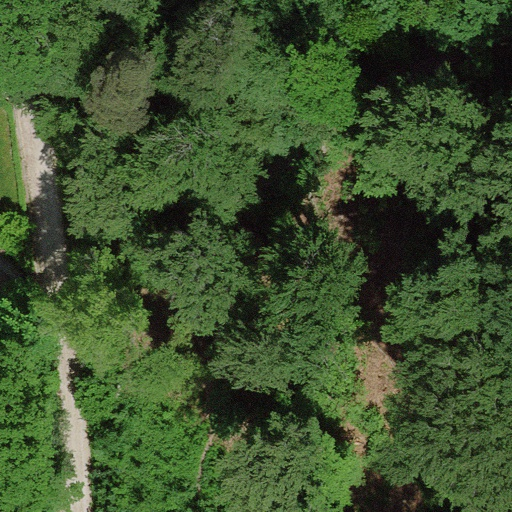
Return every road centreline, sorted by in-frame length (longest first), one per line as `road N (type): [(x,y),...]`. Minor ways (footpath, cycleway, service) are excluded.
road 1 (track): [(511,24),(340,120),(306,158),(245,184),(202,182),(170,161),(137,101),(94,74),(0,61)]
road 2 (track): [(78,511),(71,407),(10,0)]
